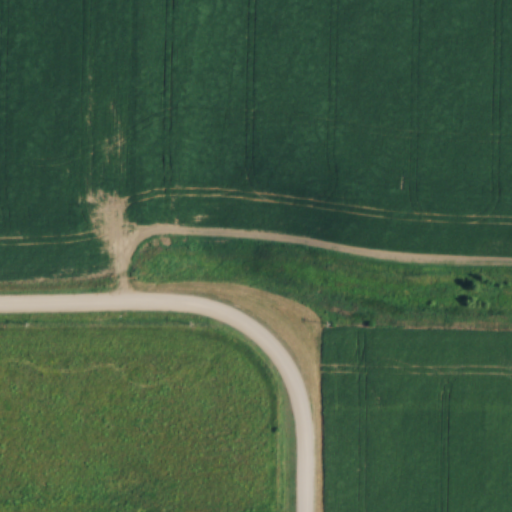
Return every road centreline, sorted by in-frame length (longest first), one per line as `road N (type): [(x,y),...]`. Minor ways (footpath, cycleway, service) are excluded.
road 1 (tertiary): [(235,323),(180,305),(0,307)]
road 2 (tertiary): [(304,511),(305,430),(296,393),(277,359),(235,323)]
